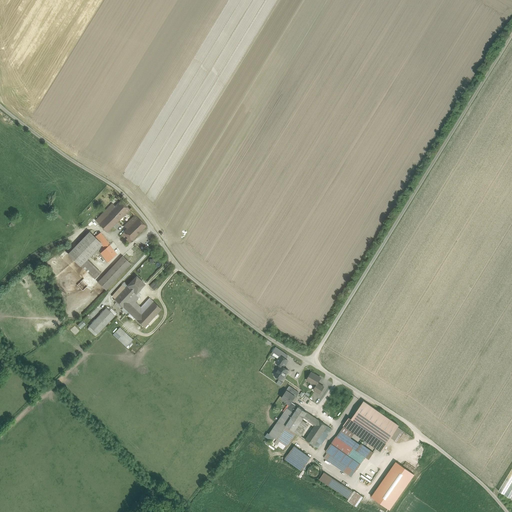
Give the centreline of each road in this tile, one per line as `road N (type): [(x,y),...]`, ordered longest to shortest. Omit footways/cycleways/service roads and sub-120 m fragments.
road 1 (unclassified): [(0,106),(115,186),(180,269),(310,363)]
road 2 (unclassified): [(511,33),(310,363)]
road 3 (unclassified): [(310,363),(402,419),(507,511)]
